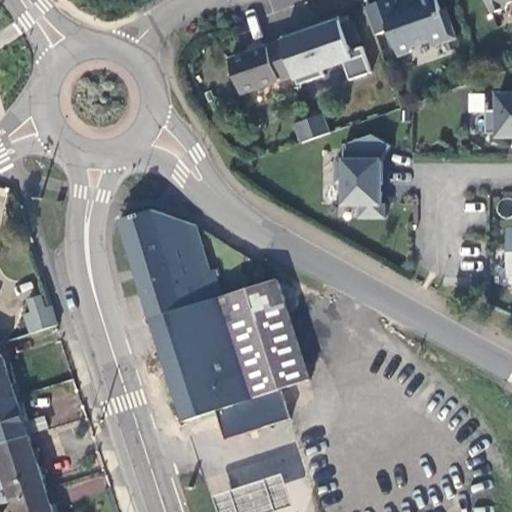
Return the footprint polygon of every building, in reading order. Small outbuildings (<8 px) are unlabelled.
[(397,0),(386,0),(366,7),(377,35),(391,31),(400,55),(413,51),(415,45),(430,40),(431,41),(437,45),(457,37),(447,9),(442,10),(438,0),(418,0),(413,2),(414,4),(400,8),(397,0)] [(511,0),(489,0),(494,12),(508,8),(509,4),(511,2),(511,0)] [(284,42),(295,76),(299,86),(326,77),(324,71),(346,63),(352,81),(373,74),(364,48),(352,52),(340,17),(321,24),(322,28),(310,32),(309,28),(282,37),(284,42)] [(243,93),(295,76),(284,42),(232,60),(243,93)] [(511,95),(494,95),(494,111),(482,111),(482,135),(511,135),(511,95)] [(299,143),(330,131),(322,112),(291,124),(299,143)] [(386,145),(368,134),(339,144),(339,158),(332,158),(332,182),(339,182),(339,204),(355,204),(355,217),(381,217),(381,203),(377,203),(377,192),(373,192),(373,184),(377,184),(377,160),(386,145)] [(281,393),(309,383),(276,282),(224,298),(215,276),(203,278),(187,229),(156,215),(123,224),(185,422),(220,412),(229,440),(289,420),(281,393)] [(256,262),(252,263),(249,266),(248,270),(250,273),(253,276),(257,275),(260,273),(262,270),(261,267),(259,264),(256,262)] [(23,310),(28,330),(56,321),(49,301),(42,304),(39,293),(26,297),(28,308),(23,310)] [(0,398),(13,394),(0,354),(0,398)] [(0,398),(0,438),(24,432),(20,418),(13,394),(0,398)] [(44,412),(20,418),(24,432),(47,425),(44,412)] [(0,491),(40,480),(24,432),(0,438),(0,491)] [(217,511),(268,511),(290,505),(281,474),(212,495),(217,511)] [(0,491),(0,497),(41,485),(40,480),(0,491)] [(0,497),(0,501),(43,490),(41,485),(0,497)] [(50,511),(43,490),(0,501),(0,504),(2,511),(50,511)]
